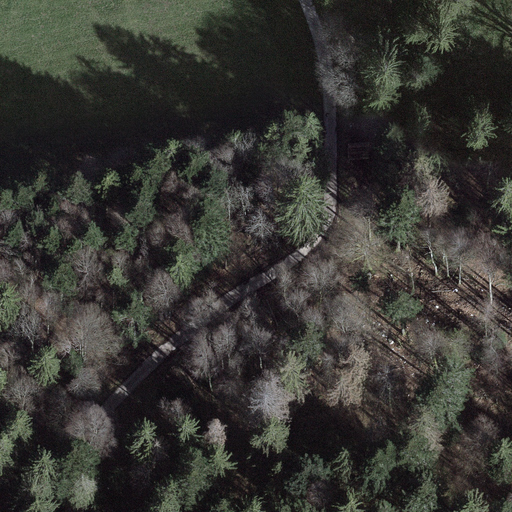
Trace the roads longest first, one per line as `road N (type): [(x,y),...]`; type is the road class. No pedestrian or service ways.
road 1 (track): [(324,275),(219,317),(23,511)]
road 2 (track): [(303,0),(325,46),(343,181),(324,275)]
